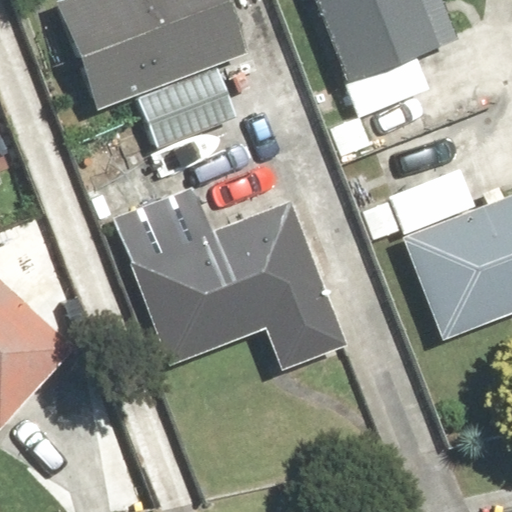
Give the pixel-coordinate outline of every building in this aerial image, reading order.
[(214,0),(38,0),(82,113),(125,96),(147,154),(228,123),(206,65),(235,54),(214,0)] [(299,0),(346,118),(419,90),(405,55),(444,40),(428,0),(299,0)] [(449,174),(373,201),(375,206),(355,213),(366,241),(385,234),(426,343),(511,310),(511,192),(462,210),(449,174)] [(183,191),(101,218),(153,369),(250,336),(265,380),(329,358),(276,205),(197,231),(183,191)] [(0,292),(0,410),(59,346),(0,292)]
